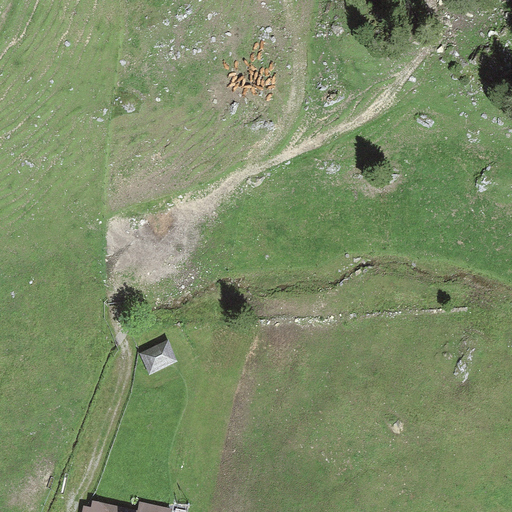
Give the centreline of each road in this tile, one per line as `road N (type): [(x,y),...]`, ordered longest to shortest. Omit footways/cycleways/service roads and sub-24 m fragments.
road 1 (track): [(73,511),(125,365),(117,303),(146,244),(173,218),(259,166),(379,107),(425,48),(434,0)]
road 2 (track): [(247,174),(294,112),(301,74),(286,0)]
